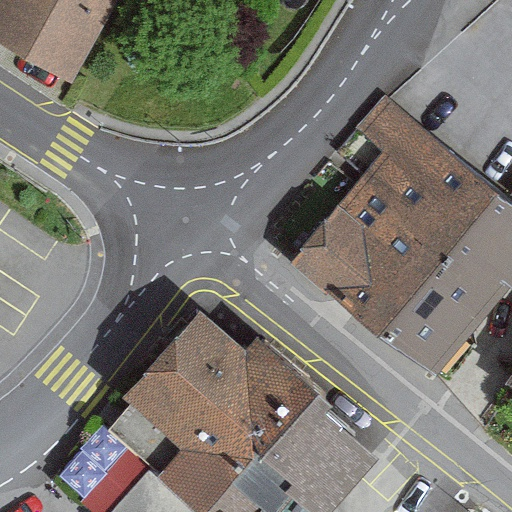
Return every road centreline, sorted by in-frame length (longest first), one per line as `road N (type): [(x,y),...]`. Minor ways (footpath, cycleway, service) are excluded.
road 1 (residential): [(185,229),(244,261),(511,484)]
road 2 (tertiary): [(185,229),(73,382),(0,445)]
road 3 (tertiary): [(185,229),(306,126),(376,34)]
road 4 (tertiary): [(0,107),(185,229)]
